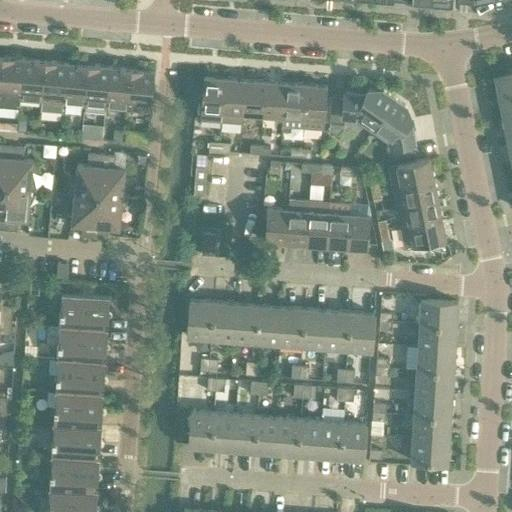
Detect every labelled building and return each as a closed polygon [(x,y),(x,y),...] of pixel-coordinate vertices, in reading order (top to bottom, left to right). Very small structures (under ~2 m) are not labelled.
[(0,108),(18,110),(19,100),(23,58),(2,56),(0,72),(0,108)] [(19,100),(41,102),(45,60),(23,58),(19,100)] [(45,60),(41,102),(40,112),(61,114),(62,104),(66,62),(45,60)] [(88,64),(66,62),(62,104),(84,106),(88,64)] [(110,66),(88,64),(84,106),(106,108),(110,66)] [(131,68),(110,66),(106,108),(127,110),(131,68)] [(154,70),(131,68),(127,110),(150,112),(154,70)] [(511,71),(494,75),(499,98),(511,95),(511,71)] [(200,119),(221,121),(225,78),(204,76),(200,119)] [(242,123),(242,113),(245,79),(225,78),(221,121),(242,123)] [(242,113),(263,114),(265,81),(245,79),(242,113)] [(263,114),(283,116),(286,82),(265,81),(263,114)] [(282,126),(303,127),(306,84),(286,82),(283,116),(282,126)] [(306,84),(303,127),(324,129),(327,86),(306,84)] [(358,117),(373,128),(394,98),(383,90),(368,89),(367,93),(345,91),(345,97),(332,96),(330,123),(344,124),(345,116),(358,117)] [(511,95),(499,98),(504,121),(511,118),(511,95)] [(394,98),(373,128),(389,139),(390,145),(386,146),(389,160),(415,154),(413,142),(415,141),(410,120),(412,119),(405,105),(394,98)] [(151,132),(127,130),(126,142),(150,144),(151,132)] [(250,153),(260,154),(260,145),(261,138),(251,137),(250,153)] [(209,150),(219,150),(220,142),(210,141),(209,150)] [(220,142),(219,150),(229,151),(230,143),(220,142)] [(0,186),(6,187),(10,149),(4,149),(4,145),(0,144),(0,186)] [(260,145),(260,154),(270,154),(270,146),(260,145)] [(10,149),(6,187),(36,190),(36,188),(32,171),(33,159),(23,158),(24,146),(17,146),(16,150),(10,149)] [(290,156),(300,157),(301,148),(291,148),(290,156)] [(301,148),(300,157),(310,158),(311,149),(301,148)] [(68,191),(68,193),(98,196),(102,158),(95,157),(96,153),(88,152),(87,164),(77,163),(76,175),(68,191)] [(102,158),(98,196),(128,198),(128,197),(124,180),(125,168),(115,167),(116,155),(108,154),(108,158),(102,158)] [(389,166),(393,187),(434,178),(429,158),(389,166)] [(270,169),(280,170),(280,161),(270,160),(270,169)] [(302,163),(301,171),(311,172),(312,164),(302,163)] [(312,164),(311,172),(331,174),(332,174),(333,165),(322,164),(312,164)] [(196,166),(194,194),(204,195),(206,167),(196,166)] [(340,174),(350,175),(350,167),(340,166),(340,174)] [(350,167),(350,175),(360,176),(360,167),(350,167)] [(393,187),(397,206),(438,198),(434,178),(393,187)] [(369,181),(371,191),(380,189),(378,179),(369,181)] [(6,187),(3,225),(9,225),(9,229),(17,230),(18,218),(27,219),(29,207),(36,191),(36,190),(6,187)] [(380,189),(371,191),(373,201),(382,199),(380,189)] [(68,193),(68,194),(73,211),(72,223),(81,224),(80,236),(88,237),(88,233),(95,233),(98,196),(68,193)] [(98,196),(95,233),(101,234),(101,238),(108,239),(109,227),(119,228),(120,216),(128,200),(128,198),(98,196)] [(285,242),(306,244),(309,199),(289,198),(288,208),(285,242)] [(397,206),(401,227),(442,218),(438,198),(397,206)] [(306,244),(326,245),(329,212),(329,201),(309,199),(306,244)] [(329,212),(326,245),(346,247),(349,213),(350,202),(329,201),(329,212)] [(264,240),(285,242),(288,208),(267,207),(264,240)] [(349,213),(346,247),(367,248),(370,215),(349,213)] [(442,218),(401,227),(405,247),(446,239),(442,218)] [(377,221),(379,231),(388,229),(386,219),(377,221)] [(388,229),(379,231),(381,241),(390,239),(388,229)] [(201,254),(213,255),(215,233),(203,232),(201,254)] [(68,263),(58,263),(57,277),(67,277),(68,263)] [(59,327),(60,327),(60,326),(104,328),(104,318),(108,318),(109,296),(63,293),(61,310),(60,310),(59,327)] [(0,319),(8,320),(8,313),(12,314),(13,306),(1,305),(1,296),(0,295),(0,319)] [(187,336),(211,338),(214,301),(190,299),(187,336)] [(421,299),(419,323),(456,325),(458,301),(421,299)] [(211,338),(234,340),(237,302),(214,301),(211,338)] [(234,340),(257,341),(259,304),(237,302),(234,340)] [(257,341),(279,343),(282,306),(259,304),(257,341)] [(279,343),(302,345),(305,308),(282,306),(279,343)] [(302,345),(325,347),(328,309),(305,308),(302,345)] [(325,347),(347,348),(350,311),(328,309),(325,347)] [(350,311),(347,348),(371,350),(374,313),(350,311)] [(380,312),(379,320),(392,321),(393,313),(380,312)] [(0,319),(0,333),(11,334),(11,326),(7,326),(8,320),(0,319)] [(392,321),(379,320),(379,329),(392,330),(392,321)] [(419,323),(418,346),(455,348),(456,325),(419,323)] [(57,359),(58,359),(58,358),(102,361),(102,360),(102,350),(106,350),(107,328),(104,328),(60,326),(60,327),(59,342),(58,342),(57,359)] [(418,346),(416,368),(454,371),(455,348),(418,346)] [(377,357),(376,366),(389,367),(389,358),(377,357)] [(55,391),(56,391),(100,393),(100,382),(104,383),(105,361),(102,360),(102,361),(58,358),(58,359),(57,374),(56,374),(55,391)] [(200,371),(208,371),(209,359),(201,358),(200,371)] [(209,359),(208,371),(217,372),(218,359),(209,359)] [(245,374),(254,375),(255,362),(246,361),(245,374)] [(255,362),(254,375),(262,375),(263,363),(255,362)] [(291,378),(299,378),(300,366),(292,365),(291,378)] [(300,366),(299,378),(308,379),(309,366),(300,366)] [(389,367),(376,366),(375,375),(388,376),(389,367)] [(336,381),(345,382),(346,369),(337,368),(336,381)] [(416,368),(415,391),(452,393),(454,371),(416,368)] [(346,369),(345,382),(353,382),(354,370),(346,369)] [(208,377),(207,390),(216,390),(217,378),(208,377)] [(217,378),(216,390),(224,391),(225,378),(217,378)] [(250,393),(259,394),(260,381),(251,380),(250,393)] [(260,381),(259,394),(267,394),(268,382),(260,381)] [(293,396),(302,397),(303,384),(294,384),(293,396)] [(303,384),(302,397),(310,398),(311,385),(303,384)] [(336,400),(345,400),(346,388),(337,387),(336,400)] [(346,388),(345,400),(353,401),(354,388),(346,388)] [(53,424),(54,424),(54,423),(98,426),(98,425),(98,415),(102,415),(103,393),(100,393),(56,391),(55,407),(54,407),(53,424)] [(415,391),(414,414),(451,416),(452,393),(415,391)] [(373,403),(372,412),(385,413),(386,404),(373,403)] [(189,445),(211,447),(214,411),(191,409),(189,445)] [(211,447),(233,449),(236,413),(214,411),(211,447)] [(385,413),(372,412),(372,420),(385,421),(385,413)] [(233,449),(254,450),(257,414),(236,413),(233,449)] [(254,450),(276,452),(279,416),(257,414),(254,450)] [(414,414),(412,437),(449,439),(451,416),(414,414)] [(276,452),(297,454),(300,418),(279,416),(276,452)] [(297,454),(319,455),(322,419),(300,418),(297,454)] [(319,455),(341,457),(343,421),(322,419),(319,455)] [(343,421),(341,457),(363,459),(366,423),(343,421)] [(51,456),(52,456),(52,455),(96,458),(96,457),(96,447),(100,447),(101,425),(98,425),(98,426),(54,423),(54,424),(53,439),(52,439),(51,456)] [(449,439),(412,437),(411,460),(448,463),(449,439)] [(369,458),(382,459),(382,450),(370,449),(369,458)] [(49,488),(50,488),(94,490),(94,479),(98,480),(99,458),(96,457),(96,458),(52,455),(52,456),(51,471),(50,471),(49,488)] [(47,511),(92,511),(96,511),(97,490),(94,490),(50,488),(49,504),(48,504),(47,511)]
